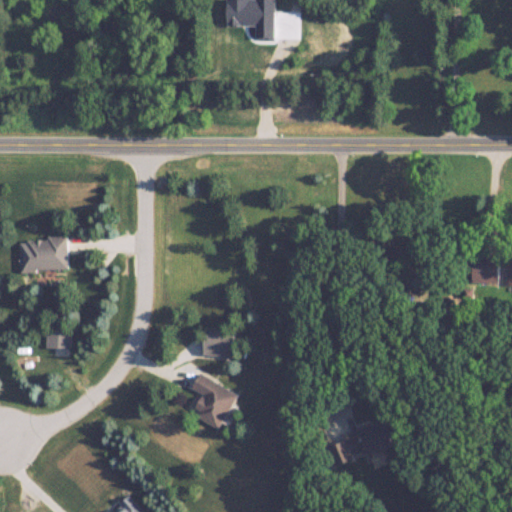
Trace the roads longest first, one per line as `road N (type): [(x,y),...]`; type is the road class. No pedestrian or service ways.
road 1 (residential): [(0,146),(511,146)]
road 2 (residential): [(142,146),(146,291),(129,349),(92,397),(0,438)]
